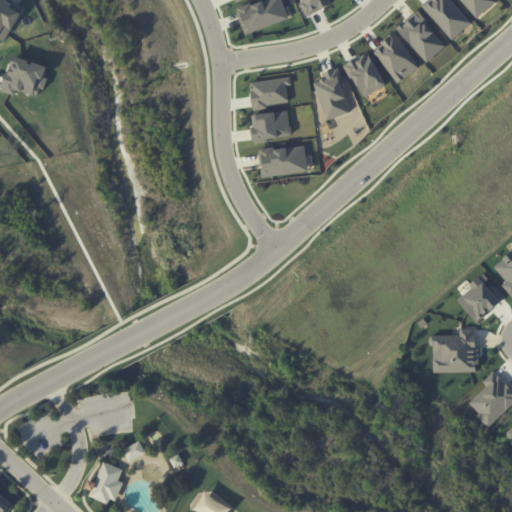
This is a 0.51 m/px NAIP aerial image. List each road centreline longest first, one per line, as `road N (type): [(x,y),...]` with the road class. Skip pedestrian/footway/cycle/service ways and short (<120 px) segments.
road 1 (residential): [(511,39),(248,275),(0,407)]
road 2 (residential): [(277,250),(238,196),(221,154),(215,37),(200,0),(358,23),(319,45),(218,62)]
